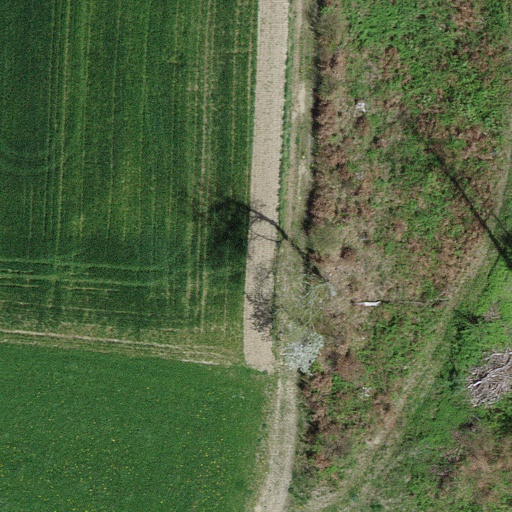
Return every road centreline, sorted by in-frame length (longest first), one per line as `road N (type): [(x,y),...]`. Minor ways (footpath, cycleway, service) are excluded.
road 1 (track): [(277,0),(264,356),(290,365),(285,447),(270,511)]
road 2 (track): [(337,511),(384,449),(502,220),(511,179)]
